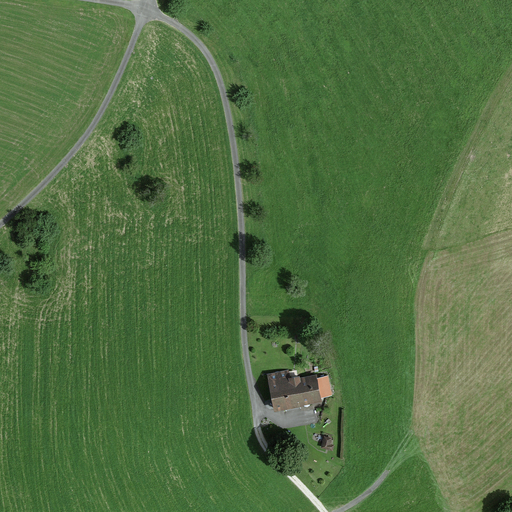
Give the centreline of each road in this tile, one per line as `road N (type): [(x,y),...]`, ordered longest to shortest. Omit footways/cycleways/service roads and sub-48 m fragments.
road 1 (unclassified): [(324,511),(266,448),(257,426),(243,327),(238,187),(217,75),(196,40),(145,8)]
road 2 (unclassified): [(145,8),(85,136),(0,223)]
